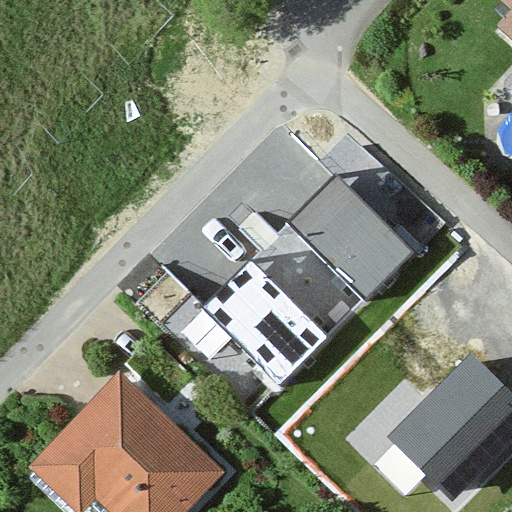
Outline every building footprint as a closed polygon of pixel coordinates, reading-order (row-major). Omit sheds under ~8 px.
[(511,0),(495,0),(503,7),(482,31),(511,57),(511,0)] [(340,155),(284,210),(369,297),(425,242),(340,155)] [(196,300),(284,383),(339,325),(251,242),(196,300)] [(511,380),(476,343),(391,425),(457,493),(511,440),(511,380)] [(119,380),(34,472),(77,511),(182,511),(219,473),(119,380)]
